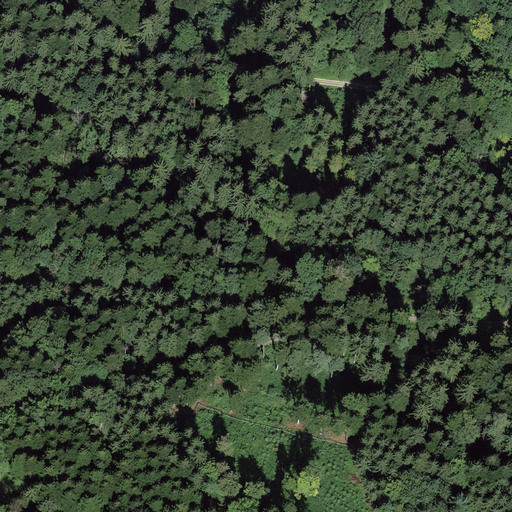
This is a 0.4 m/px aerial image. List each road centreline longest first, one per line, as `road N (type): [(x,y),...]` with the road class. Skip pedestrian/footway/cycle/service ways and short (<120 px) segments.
road 1 (track): [(11,0),(141,51),(231,70),(442,94),(511,86)]
road 2 (track): [(0,284),(511,323)]
road 3 (track): [(0,433),(34,409),(338,311)]
